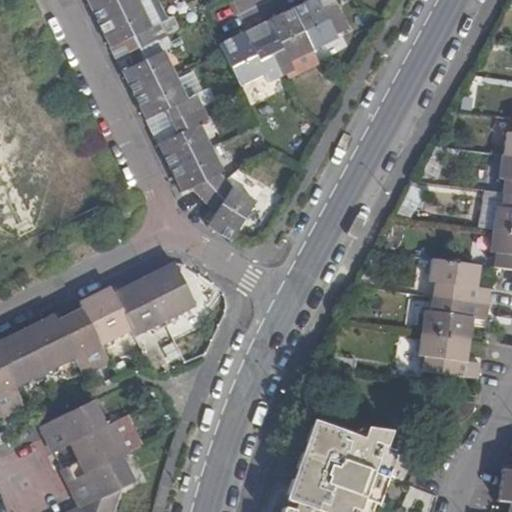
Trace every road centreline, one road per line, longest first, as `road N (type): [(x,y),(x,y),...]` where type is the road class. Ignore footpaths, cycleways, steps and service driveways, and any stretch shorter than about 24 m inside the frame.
road 1 (tertiary): [(289,300),(455,0)]
road 2 (residential): [(56,0),(166,233)]
road 3 (tertiary): [(205,511),(249,373),(289,300)]
road 4 (residential): [(166,233),(0,314)]
road 5 (residential): [(289,300),(166,233)]
road 6 (residential): [(453,511),(511,397)]
